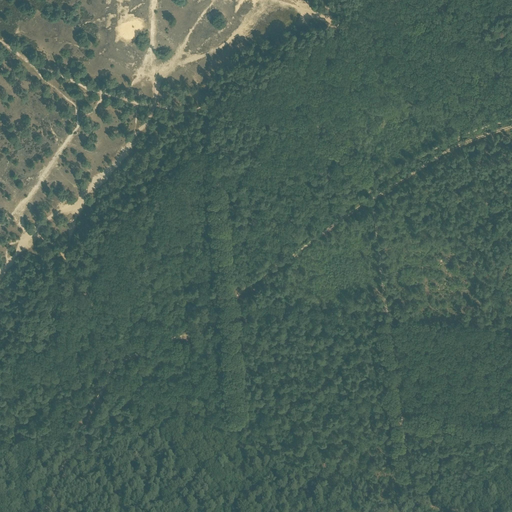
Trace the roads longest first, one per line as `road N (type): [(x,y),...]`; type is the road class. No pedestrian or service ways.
road 1 (track): [(511,129),(449,151),(376,197),(415,511)]
road 2 (track): [(154,105),(119,159),(31,234),(0,278)]
road 3 (track): [(0,44),(98,92),(154,105)]
road 4 (track): [(256,0),(260,14),(230,43),(161,71),(154,105)]
road 5 (track): [(511,119),(452,138),(374,187)]
road 6 (track): [(198,112),(280,126),(328,149)]
